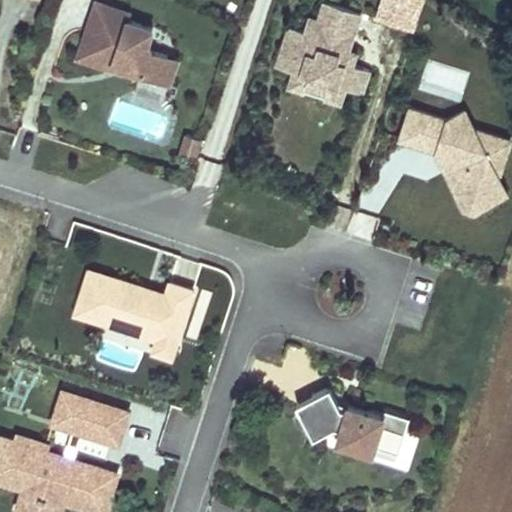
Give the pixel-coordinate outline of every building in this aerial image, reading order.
[(178,61),(146,50),(153,31),(128,23),(131,13),(93,0),(72,62),(110,75),(112,71),(169,90),(178,61)] [(370,74),(352,69),(356,54),(349,52),(360,16),(320,4),(315,21),(306,19),(301,34),(284,29),(272,70),(289,75),(286,86),(322,96),(320,102),(340,108),(345,93),(362,98),(370,74)] [(511,142),(476,131),(465,110),(444,120),(406,108),(395,143),(428,154),(459,213),(472,217),(510,198),(500,178),(511,142)] [(193,162),(199,141),(183,136),(176,156),(193,162)] [(353,209),(345,232),(372,241),(380,217),(353,209)] [(69,319),(151,344),(147,358),(171,366),(194,292),(165,283),(162,294),(84,270),(69,319)] [(107,511),(120,475),(105,470),(112,450),(117,452),(129,414),(58,392),(46,429),(68,436),(61,457),(47,452),(49,446),(14,435),(12,441),(0,437),(0,488),(17,494),(11,511),(63,511),(64,509),(73,511),(107,511)] [(345,408),(342,418),(329,392),(292,410),(310,446),(337,432),(332,450),(371,461),(373,455),(396,462),(408,421),(383,413),(381,419),(345,408)]
